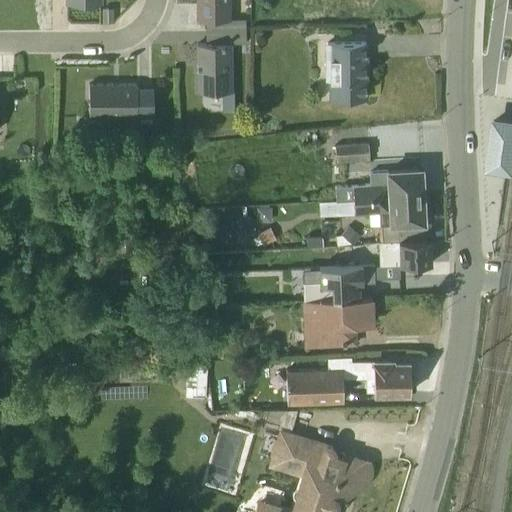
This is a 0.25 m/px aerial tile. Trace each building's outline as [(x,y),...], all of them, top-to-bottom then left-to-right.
[(194,0),(195,20),(203,20),(203,31),(244,32),(244,19),(228,19),(227,0),(194,0)] [(203,44),(196,44),(196,92),(231,92),(231,45),(244,45),(244,32),(203,31),(203,44)] [(364,43),(324,43),(324,63),(316,63),(317,82),(326,82),(326,100),(364,100),(364,43)] [(137,84),(87,84),(87,118),(139,118),(139,124),(152,124),(152,87),(137,87),(137,84)] [(509,169),(511,148),(511,125),(492,122),(492,123),(487,122),(485,130),(491,131),(486,165),(509,169)] [(367,144),(334,146),(335,163),(348,162),(349,170),(365,169),(364,161),(368,161),(367,144)] [(334,180),(335,201),(422,196),(420,169),(342,174),(342,180),(334,180)] [(422,196),(335,201),(317,202),(318,217),(369,215),(370,227),(376,227),(377,242),(424,241),(422,196)] [(182,220),(162,214),(157,230),(178,236),(182,220)] [(304,239),(304,248),(357,244),(356,232),(347,232),(347,220),(319,222),(320,238),(304,239)] [(135,228),(113,230),(116,252),(138,250),(135,228)] [(269,228),(255,235),(261,247),(275,240),(269,228)] [(424,241),(377,242),(378,266),(431,264),(430,240),(424,241)] [(302,282),(302,300),(359,298),(358,284),(361,284),(360,267),(317,269),(317,281),(302,282)] [(302,300),(301,300),(301,319),(299,321),(299,328),(302,329),(302,346),(354,344),(354,327),(355,327),(358,324),(358,321),(371,321),(370,298),(359,298),(302,300)] [(230,337),(208,337),(208,356),(230,357),(230,337)] [(135,342),(118,341),(117,358),(134,359),(135,342)] [(286,404),(341,403),(340,378),(364,378),(365,392),(373,392),(373,395),(410,394),(409,363),(390,363),(390,361),(350,362),(350,357),(326,358),(326,369),(285,370),(286,404)] [(206,362),(188,360),(184,394),(203,396),(206,362)] [(152,366),(127,367),(127,380),(152,379),(152,366)] [(321,441),(278,428),(266,466),(298,476),(287,508),(258,500),(253,511),(326,511),(328,510),(330,510),(334,507),(335,504),(335,500),(345,495),(347,489),(355,488),(364,484),(368,479),(369,474),(369,466),(367,462),(342,454),(342,456),(334,454),(335,451),(335,449),(334,446),(330,443),(321,441)]
